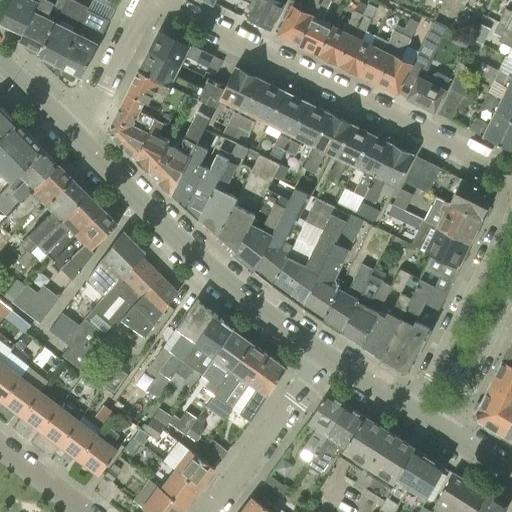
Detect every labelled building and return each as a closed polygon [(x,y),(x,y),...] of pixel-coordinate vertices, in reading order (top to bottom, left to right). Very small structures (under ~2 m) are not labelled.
[(11,0),(2,22),(8,29),(14,29),(24,32),(37,0),(11,0)] [(26,46),(31,52),(39,54),(55,21),(47,16),(54,0),(37,0),(24,32),(20,40),(27,44),(26,46)] [(107,17),(112,7),(96,0),(89,0),(86,7),(107,17)] [(208,0),(213,2),(214,0),(243,0),(254,5),(248,19),(271,31),(285,3),(279,0),(208,0)] [(293,6),(278,35),(299,45),(321,0),(310,0),(305,11),(293,6)] [(331,0),(321,0),(299,45),(319,55),(334,26),(322,20),(331,0)] [(344,31),(334,26),(319,55),(339,65),(364,15),(363,15),(368,5),(360,1),(355,11),(344,31)] [(363,15),(364,15),(371,18),(372,19),(378,8),(369,3),(368,5),(363,15)] [(67,27),(66,27),(55,21),(39,54),(60,65),(86,12),(77,8),(67,27)] [(511,11),(506,9),(500,22),(506,26),(511,28),(511,11)] [(82,76),(98,44),(110,20),(89,10),(87,13),(86,12),(60,65),(82,76)] [(361,39),(371,18),(364,15),(339,65),(359,75),(374,45),(361,39)] [(431,21),(421,53),(435,57),(444,25),(431,21)] [(398,25),(396,30),(395,30),(388,42),(378,36),(374,45),(359,75),(379,85),(403,34),(406,30),(406,29),(398,25)] [(511,28),(506,26),(499,39),(511,45),(511,28)] [(208,66),(214,56),(163,31),(161,36),(157,34),(149,50),(181,65),(186,56),(208,67),(208,66)] [(470,38),(457,32),(452,42),(465,49),(470,38)] [(414,64),(402,58),(411,38),(403,34),(379,85),(399,95),(399,94),(406,80),(414,64)] [(184,93),(191,96),(209,105),(215,108),(219,99),(225,87),(214,81),(208,78),(204,87),(177,74),(181,65),(149,50),(139,70),(171,87),(184,93)] [(434,74),(430,82),(423,79),(427,69),(428,70),(433,59),(420,53),(414,64),(406,80),(399,94),(408,98),(407,99),(435,112),(445,89),(451,77),(439,72),(434,74)] [(208,66),(218,71),(223,61),(214,56),(208,66)] [(239,128),(263,80),(236,67),(225,87),(219,99),(222,99),(237,107),(230,123),(228,122),(224,131),(235,136),(239,128)] [(511,76),(511,77),(499,70),(498,72),(490,68),(485,77),(493,81),(507,88),(508,86),(510,87),(511,87),(511,76)] [(124,101),(140,108),(144,100),(147,101),(161,107),(171,87),(139,70),(124,101)] [(456,78),(451,89),(464,95),(468,98),(473,86),(456,78)] [(246,142),(250,133),(251,133),(259,117),(270,123),(286,91),(263,80),(239,128),(235,136),(246,142)] [(169,140),(158,134),(162,126),(167,126),(184,93),(171,87),(161,107),(156,117),(150,129),(136,158),(152,174),(169,140)] [(501,100),(487,94),(482,105),(495,111),(496,110),(498,111),(511,118),(511,90),(507,88),(501,100)] [(439,114),(452,120),(463,95),(464,95),(451,89),(439,114)] [(308,103),(286,91),(270,123),(265,132),(278,138),(270,154),(280,159),(285,150),(308,103)] [(136,158),(150,129),(156,117),(140,108),(124,101),(111,126),(112,134),(136,158)] [(316,146),(331,114),(308,103),(285,150),(297,156),(304,140),(316,146)] [(0,139),(18,123),(0,104),(0,139)] [(210,117),(215,108),(209,105),(204,114),(209,116),(209,117),(210,117)] [(511,118),(498,111),(496,110),(495,111),(489,125),(475,118),(470,129),(511,149),(511,118)] [(200,135),(209,116),(204,114),(197,111),(183,140),(172,134),(169,140),(152,174),(171,193),(196,143),(200,135)] [(353,124),(331,114),(316,146),(305,168),(316,173),(327,151),(338,156),(353,124)] [(0,177),(4,173),(12,181),(20,173),(44,149),(18,123),(0,139),(0,177)] [(372,134),(353,124),(338,156),(327,178),(338,184),(349,162),(357,166),(372,134)] [(354,193),(365,198),(365,197),(391,144),(372,134),(357,166),(366,170),(354,193)] [(199,220),(217,237),(252,166),(259,154),(247,148),(248,147),(236,142),(231,153),(199,220)] [(208,149),(196,143),(171,193),(185,206),(206,165),(201,163),(208,149)] [(365,197),(376,203),(387,181),(398,186),(414,155),(391,144),(365,197)] [(0,195),(8,203),(7,205),(13,211),(59,164),(44,149),(20,173),(12,181),(0,193),(0,195)] [(206,165),(185,206),(199,220),(231,153),(226,151),(224,155),(218,152),(212,164),(211,168),(206,165)] [(252,166),(217,237),(236,253),(254,215),(263,197),(265,198),(272,183),(281,165),(259,154),(252,166)] [(441,168),(417,156),(405,182),(428,193),(441,168)] [(0,251),(13,236),(9,233),(18,224),(24,229),(49,205),(48,204),(73,179),(59,164),(13,211),(0,224),(0,251)] [(491,198),(492,194),(457,176),(454,181),(460,184),(450,203),(482,219),(484,217),(486,216),(490,209),(489,206),(493,199),(491,198)] [(27,250),(20,260),(18,262),(25,268),(34,256),(31,252),(38,245),(39,245),(88,194),(73,179),(48,204),(49,205),(53,209),(26,238),(27,239),(21,244),(27,250)] [(255,270),(284,206),(291,192),(272,183),(265,198),(263,197),(254,215),(236,253),(255,270)] [(317,198),(309,195),(310,194),(295,186),(291,192),(284,206),(255,270),(273,284),(287,254),(291,247),(317,198)] [(393,204),(404,210),(405,211),(413,194),(402,188),(393,204)] [(103,209),(88,194),(39,245),(46,254),(64,237),(70,243),(103,209)] [(471,241),(474,240),(478,233),(477,230),(482,219),(450,203),(436,196),(431,205),(433,205),(425,220),(470,243),(471,241)] [(349,214),(317,198),(291,247),(287,254),(273,284),(304,306),(336,240),(349,214)] [(380,212),(363,203),(358,213),(374,220),(377,219),(380,212)] [(92,249),(118,224),(103,209),(70,243),(64,237),(46,254),(55,261),(51,266),(59,273),(63,269),(73,279),(94,251),(92,249)] [(462,264),(466,257),(465,254),(470,243),(425,220),(405,211),(404,210),(399,219),(420,230),(412,245),(426,251),(426,252),(431,255),(432,254),(458,267),(459,265),(462,264)] [(335,274),(348,247),(350,248),(364,221),(349,214),(336,240),(304,306),(323,319),(339,288),(330,284),(335,274)] [(146,253),(124,231),(104,257),(88,280),(105,296),(124,276),(142,257),(146,253)] [(432,254),(431,255),(420,279),(419,279),(448,293),(460,268),(458,267),(432,254)] [(162,276),(142,257),(124,276),(105,296),(78,328),(66,343),(70,346),(63,355),(85,371),(93,361),(109,337),(121,323),(136,304),(162,276)] [(371,274),(374,269),(362,263),(354,278),(347,292),(339,288),(323,319),(342,332),(366,283),(371,274)] [(395,330),(407,305),(411,297),(419,279),(420,279),(401,270),(392,287),(401,292),(393,309),(393,312),(393,313),(387,310),(385,315),(380,312),(363,346),(382,358),(395,330)] [(383,280),(371,274),(366,283),(342,332),(363,346),(380,312),(369,307),(380,285),(383,280)] [(178,293),(162,276),(136,304),(121,323),(145,339),(146,337),(178,293)] [(407,305),(435,318),(448,293),(419,279),(411,297),(407,305)] [(20,294),(14,302),(40,323),(60,298),(44,286),(38,293),(27,285),(20,294)] [(14,302),(20,294),(11,287),(5,296),(14,302)] [(216,315),(198,299),(177,328),(147,371),(156,377),(147,390),(157,397),(176,372),(216,315)] [(0,313),(6,318),(12,309),(0,300),(0,313)] [(395,330),(422,344),(435,318),(407,305),(395,330)] [(12,309),(6,318),(17,327),(23,319),(12,309)] [(215,358),(235,330),(216,315),(176,372),(186,379),(194,368),(197,371),(197,370),(203,375),(215,358)] [(215,358),(222,363),(204,388),(215,396),(252,342),(235,330),(215,358)] [(403,372),(410,369),(422,344),(395,330),(382,358),(403,372)] [(23,351),(32,340),(25,334),(16,345),(23,351)] [(225,403),(225,402),(233,407),(232,408),(234,409),(270,355),(252,342),(215,396),(225,403)] [(503,360),(511,364),(511,351),(508,350),(503,360)] [(234,409),(240,414),(251,422),(287,367),(270,355),(234,409)] [(511,364),(503,360),(477,412),(479,421),(505,437),(511,421),(511,364)] [(110,372),(93,361),(85,371),(86,372),(103,383),(110,372)] [(21,378),(2,363),(0,365),(0,398),(3,401),(21,378)] [(3,401),(22,415),(40,392),(48,381),(29,367),(21,378),(3,401)] [(136,389),(145,377),(138,372),(129,384),(136,389)] [(136,389),(129,384),(118,400),(117,400),(115,404),(121,409),(124,405),(126,406),(137,390),(136,389)] [(59,407),(40,392),(22,415),(42,430),(59,407)] [(316,428),(296,458),(307,465),(347,405),(328,392),(308,423),(316,428)] [(347,405),(307,465),(321,474),(339,445),(345,448),(346,447),(366,417),(347,405)] [(78,422),(59,407),(42,430),(61,445),(78,422)] [(83,416),(78,422),(61,445),(80,459),(98,436),(102,430),(83,416)] [(144,432),(150,436),(157,440),(166,426),(153,417),(144,431),(144,432)] [(344,476),(357,484),(390,432),(366,417),(346,447),(345,448),(339,457),(351,465),(344,476)] [(179,419),(174,427),(186,435),(191,427),(179,419)] [(190,429),(200,436),(205,430),(204,423),(198,419),(190,429)] [(140,429),(134,438),(141,443),(144,444),(150,436),(144,432),(144,431),(140,429)] [(197,442),(200,436),(190,429),(187,434),(186,435),(197,442)] [(383,501),(414,448),(390,432),(357,484),(383,501)] [(80,459),(100,474),(117,452),(98,436),(80,459)] [(133,454),(141,443),(134,438),(134,439),(133,438),(125,449),(133,454)] [(221,461),(228,452),(212,439),(205,449),(221,461)] [(380,507),(381,508),(378,511),(394,511),(408,487),(426,499),(445,467),(424,454),(414,448),(383,501),(380,507)] [(200,488),(215,469),(192,451),(177,470),(200,488)] [(105,476),(113,482),(119,475),(118,474),(111,469),(105,476)] [(163,489),(186,507),(200,488),(177,470),(163,489)] [(476,511),(487,494),(454,473),(435,502),(436,503),(434,508),(436,510),(433,511),(431,511),(422,507),(419,511),(476,511)] [(182,511),(186,507),(163,489),(150,479),(134,500),(144,508),(148,511),(182,511)] [(285,483),(284,485),(280,491),(288,496),(293,488),(285,483)] [(504,511),(508,507),(487,494),(476,511),(504,511)] [(271,511),(253,498),(242,511),(271,511)]
